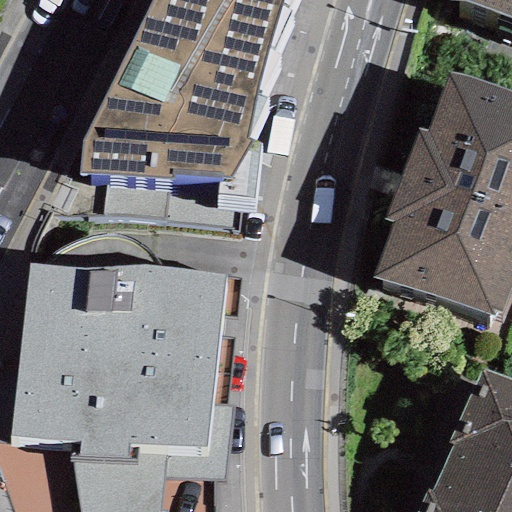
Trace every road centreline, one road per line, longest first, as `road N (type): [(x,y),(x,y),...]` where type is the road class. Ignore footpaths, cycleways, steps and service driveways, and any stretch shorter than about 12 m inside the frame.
road 1 (secondary): [(294,511),(298,257),(364,0)]
road 2 (secondary): [(106,0),(0,193)]
